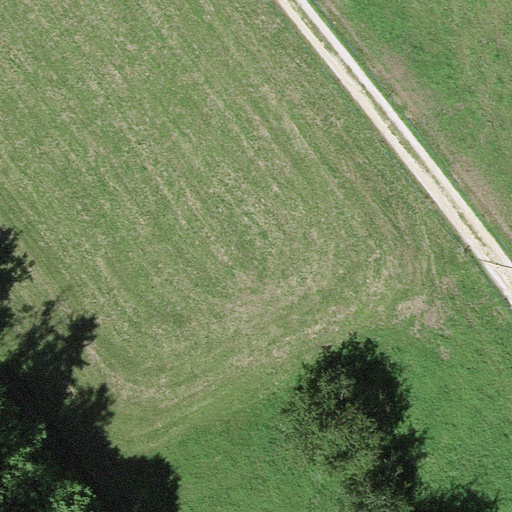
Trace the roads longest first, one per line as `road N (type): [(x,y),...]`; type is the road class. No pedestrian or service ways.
road 1 (track): [(314,0),(511,268)]
road 2 (track): [(100,511),(0,386)]
